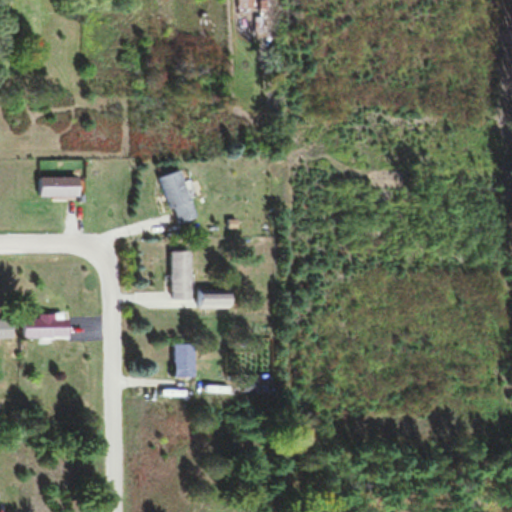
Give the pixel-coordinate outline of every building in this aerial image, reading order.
[(162,26),(161,0),(146,0),(147,26),(162,26)] [(158,167),(179,160),(196,207),(175,215),(158,167)] [(41,166),(79,166),(79,187),(41,187),(41,166)] [(77,178),(36,178),(36,197),(77,197),(77,178)] [(170,242),(188,242),(188,288),(169,288),(170,242)] [(196,277),(229,278),(228,300),(196,300),(196,277)] [(16,309),(17,326),(68,324),(67,311),(54,312),(53,301),(37,302),(37,308),(16,309)] [(0,329),(12,329),(12,308),(0,308),(0,329)] [(20,338),(66,338),(66,316),(20,316),(20,338)] [(10,319),(0,319),(0,339),(10,340),(10,319)] [(191,378),(191,347),(171,347),(171,378),(191,378)]
